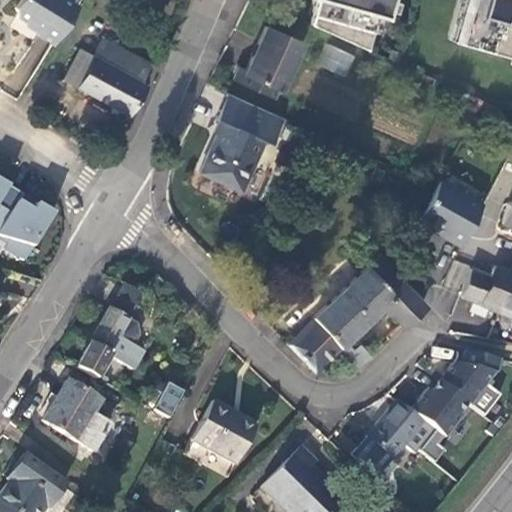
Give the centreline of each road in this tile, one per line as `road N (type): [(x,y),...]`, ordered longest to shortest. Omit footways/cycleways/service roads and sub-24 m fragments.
road 1 (residential): [(109,209),(328,412),(414,341)]
road 2 (residential): [(214,0),(109,209)]
road 3 (residential): [(109,209),(0,378)]
road 4 (residential): [(0,135),(109,209)]
